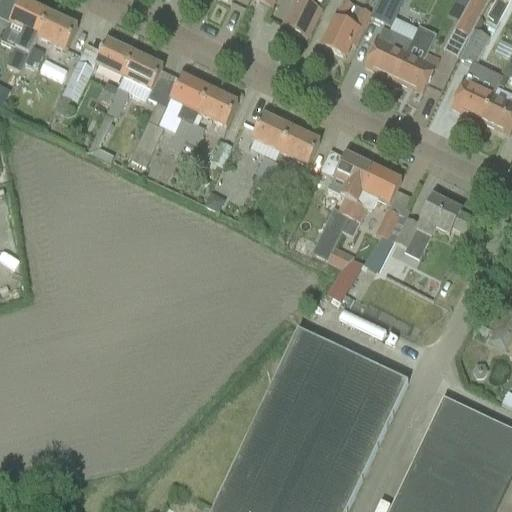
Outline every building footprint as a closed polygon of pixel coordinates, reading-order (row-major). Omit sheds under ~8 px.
[(256,0),(255,4),(271,12),(276,0),(256,0)] [(282,32),(306,44),(320,15),(326,0),(298,0),(297,3),(296,3),(282,32)] [(380,0),(370,22),(390,31),(404,0),(380,0)] [(488,3),(489,0),(472,0),(454,34),(468,42),(489,3),(488,3)] [(37,42),(49,18),(20,4),(0,46),(14,53),(13,57),(26,63),(28,60),(37,42)] [(321,51),(345,62),(351,50),(355,52),(370,20),(342,6),(321,51)] [(49,18),(37,42),(66,55),(77,31),(49,18)] [(410,49),(411,47),(382,33),(380,37),(364,71),(393,85),(405,59),(410,49)] [(460,64),(474,70),(487,41),(473,35),(460,64)] [(94,69),(123,83),(134,59),(106,45),(94,69)] [(501,76),(511,51),(497,45),(487,70),(501,76)] [(422,99),(438,65),(425,59),(426,57),(410,49),(405,59),(393,85),(422,99)] [(35,73),(43,57),(32,52),(24,68),(35,73)] [(20,77),(26,63),(13,57),(6,70),(20,77)] [(146,107),(162,72),(134,59),(123,83),(119,90),(130,95),(128,99),(146,107)] [(54,116),(63,120),(71,105),(76,108),(92,75),(78,68),(62,100),(54,116)] [(451,113),(480,127),(493,100),(476,92),(483,79),(470,73),(451,113)] [(197,119),(209,94),(180,81),(169,105),(180,111),(175,121),(179,123),(166,151),(178,156),(184,144),(192,128),(196,119),(197,119)] [(110,109),(118,93),(106,87),(98,103),(110,109)] [(120,114),(128,99),(130,95),(119,90),(118,93),(110,109),(106,118),(116,123),(120,114)] [(493,100),(480,127),(509,140),(511,134),(511,100),(496,93),(493,100)] [(237,108),(209,94),(197,119),(225,132),(237,108)] [(130,164),(145,171),(163,135),(157,132),(166,114),(156,109),(130,164)] [(88,157),(89,159),(110,168),(114,160),(98,154),(113,123),(105,120),(88,157)] [(251,145),(279,158),(291,133),(262,120),(251,145)] [(192,128),(184,144),(195,149),(202,133),(192,128)] [(291,133),(279,158),(307,172),(319,147),(291,133)] [(330,157),(320,176),(329,180),(339,161),(330,157)] [(343,237),(373,173),(344,159),(333,183),(346,189),(340,201),(345,203),(338,218),(332,215),(311,257),(327,265),(332,253),(341,236),(343,237)] [(250,188),(261,193),(266,182),(277,187),(284,172),(262,162),(250,188)] [(383,178),(373,173),(343,237),(352,242),(359,228),(360,228),(367,214),(372,216),(378,204),(390,210),(401,186),(399,185),(401,181),(385,173),(383,178)] [(285,224),(277,241),(287,246),(316,185),(304,179),(283,223),(285,224)] [(210,198),(205,210),(219,216),(222,210),(218,202),(210,198)] [(375,240),(379,242),(362,269),(380,278),(394,249),(418,262),(433,232),(448,239),(451,233),(467,240),(475,224),(460,216),(432,202),(418,231),(387,215),(375,240)] [(327,265),(326,267),(341,274),(342,273),(349,267),(351,265),(353,263),(332,253),(327,265)] [(327,300),(340,308),(362,270),(351,265),(349,267),(342,273),(341,274),(327,300)] [(511,305),(510,305),(489,345),(505,353),(511,339),(511,305)] [(297,335),(212,511),(346,511),(407,387),(297,335)] [(475,370),(472,376),(475,382),(483,382),(486,376),(482,370),(475,370)] [(391,511),(511,511),(511,399),(507,397),(501,409),(511,414),(511,436),(443,404),(391,511)]
